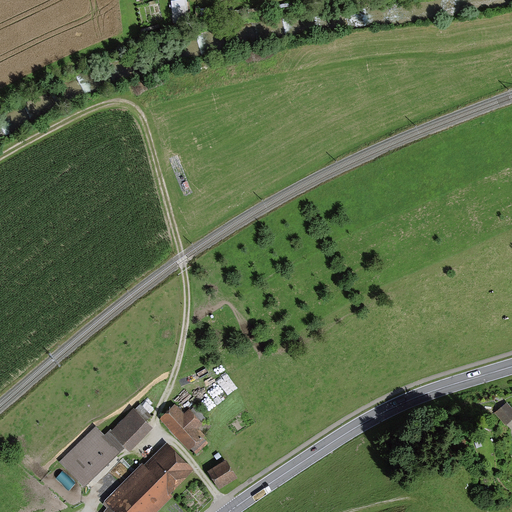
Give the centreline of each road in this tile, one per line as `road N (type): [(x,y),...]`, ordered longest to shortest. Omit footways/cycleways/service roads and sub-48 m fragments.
road 1 (track): [(0,158),(115,102),(142,114),(187,291),(184,349),(159,413),(161,430)]
road 2 (primary): [(232,511),(379,416),(511,369)]
road 3 (track): [(91,511),(161,430),(231,511)]
road 4 (track): [(332,0),(231,11),(197,2)]
